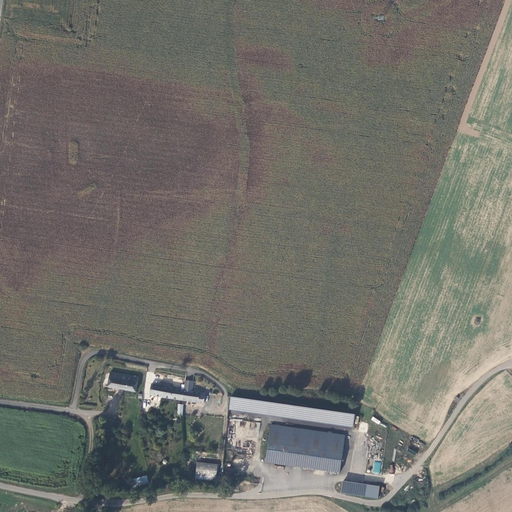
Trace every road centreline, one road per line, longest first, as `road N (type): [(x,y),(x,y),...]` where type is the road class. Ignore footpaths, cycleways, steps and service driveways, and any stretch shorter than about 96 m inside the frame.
road 1 (track): [(0,485),(122,503),(316,490),(381,502),(415,470),(468,392),(511,360)]
road 2 (residential): [(73,410),(83,359),(99,353),(196,372),(222,388),(224,414)]
